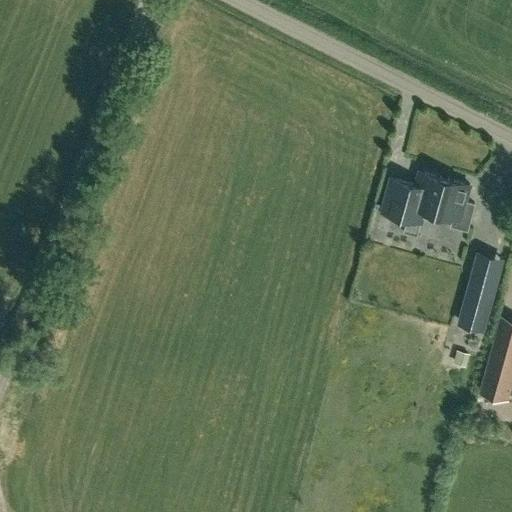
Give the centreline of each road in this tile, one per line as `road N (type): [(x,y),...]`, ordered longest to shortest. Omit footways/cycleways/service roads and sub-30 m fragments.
road 1 (track): [(146,0),(0,374)]
road 2 (unclassified): [(511,138),(237,0)]
